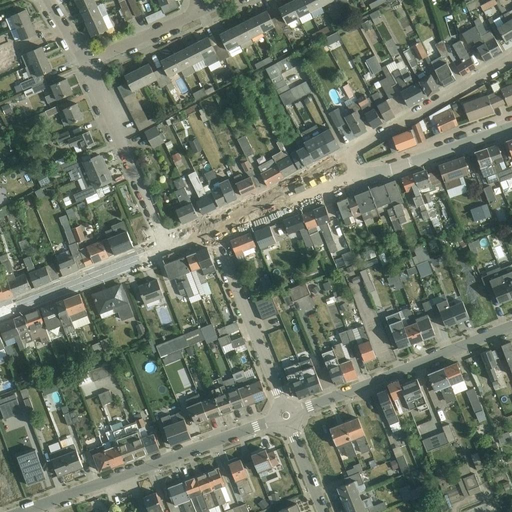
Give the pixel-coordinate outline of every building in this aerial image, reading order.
[(97,6),(94,0),(77,0),(76,1),(81,13),(97,6)] [(118,0),(120,3),(122,9),(128,6),(125,0),(118,0)] [(158,0),(161,6),(164,14),(179,8),(175,0),(158,0)] [(304,0),(294,0),(291,2),(299,18),(311,12),(304,0)] [(304,0),(311,12),(322,7),(318,0),(304,0)] [(318,0),(322,7),(334,1),(338,9),(344,6),(340,0),(318,0)] [(470,10),(481,6),(478,0),(473,0),(467,3),(470,10)] [(380,5),(378,1),(370,5),(372,9),(380,5)] [(511,29),(511,19),(504,6),(502,7),(498,1),(496,2),(504,15),(511,29)] [(138,2),(136,3),(131,5),(136,17),(143,14),(138,2)] [(299,18),(291,2),(279,8),(282,14),(277,17),(286,36),(291,33),(290,30),(287,24),(299,18)] [(81,13),(86,25),(102,17),(97,6),(81,13)] [(128,6),(122,9),(120,9),(126,21),(133,18),(128,6)] [(11,30),(31,22),(26,10),(11,16),(6,19),(11,30)] [(267,11),(255,17),(263,33),(275,27),(279,36),(284,33),(285,36),(286,36),(277,17),(272,20),(267,11)] [(378,11),(370,15),(373,20),(381,16),(378,11)] [(102,17),(86,25),(92,37),(113,27),(108,15),(102,17)] [(506,42),(511,38),(511,29),(504,15),(500,17),(504,24),(498,28),(495,23),(495,24),(493,20),(489,22),(489,23),(491,26),(500,42),(504,39),(506,42)] [(255,17),(243,23),(251,39),(263,33),(255,17)] [(473,21),(476,27),(486,43),(485,43),(493,58),(503,52),(491,31),(488,33),(487,32),(480,17),(473,21)] [(373,24),(371,20),(362,25),(365,32),(372,28),(371,26),(373,24)] [(463,31),(471,23),(468,20),(460,27),(463,31)] [(15,42),(21,39),(22,40),(36,34),(31,22),(11,30),(15,42)] [(243,23),(232,28),(240,45),(251,39),(243,23)] [(352,24),(346,27),(349,33),(355,30),(352,24)] [(320,31),(322,35),(330,31),(328,27),(320,31)] [(486,62),(493,58),(485,43),(486,43),(476,27),(465,33),(461,35),(467,45),(475,40),(479,46),(477,48),(486,62)] [(223,41),(218,44),(226,60),(231,57),(228,51),(240,45),(232,28),(220,34),(223,41)] [(315,39),(322,35),(320,31),(313,35),(315,39)] [(324,37),(331,51),(343,45),(337,31),(324,37)] [(226,60),(218,44),(213,46),(208,37),(196,43),(204,59),(208,67),(220,61),(221,62),(226,60)] [(443,59),(449,56),(443,40),(435,45),(443,59)] [(429,65),(431,63),(421,42),(413,46),(420,60),(425,57),(429,65)] [(196,43),(184,49),(192,65),(204,59),(196,43)] [(476,68),(471,59),(462,44),(455,48),(464,63),(457,67),(462,76),(476,68)] [(33,51),(27,53),(32,65),(47,58),(42,47),(33,51)] [(184,49),(173,55),(181,71),(192,65),(184,49)] [(412,68),(415,74),(417,73),(415,69),(416,68),(415,66),(418,65),(409,49),(403,52),(412,68)] [(297,52),(292,55),(298,66),(303,63),(297,52)] [(169,77),(181,71),(173,55),(161,61),(164,67),(159,70),(167,85),(169,91),(175,88),(172,83),(169,77)] [(287,58),(292,69),(298,66),(292,55),(287,58)] [(370,74),(381,69),(375,55),(363,59),(370,74)] [(263,61),(265,65),(273,61),(270,57),(263,61)] [(27,67),(26,68),(30,78),(32,76),(34,78),(37,77),(43,74),(52,70),(47,58),(32,65),(27,67)] [(287,58),(281,61),(287,71),(292,69),(287,58)] [(258,69),(265,65),(263,61),(255,65),(258,69)] [(281,61),(276,64),(282,74),(287,71),(281,61)] [(149,63),(137,69),(145,85),(157,80),(161,88),(167,85),(159,70),(154,73),(149,63)] [(456,80),(447,63),(435,70),(439,78),(444,87),(456,80)] [(274,85),(285,79),(282,74),(276,64),(265,69),(271,80),(272,80),(274,85)] [(391,86),(396,84),(389,71),(386,65),(382,68),(385,73),(391,86)] [(233,71),(236,77),(242,75),(239,68),(233,71)] [(415,85),(412,79),(406,68),(400,71),(417,102),(425,98),(418,83),(415,85)] [(145,85),(137,69),(125,75),(128,82),(131,87),(133,91),(145,85)] [(417,102),(400,71),(399,69),(393,72),(401,86),(402,85),(405,90),(401,92),(409,107),(417,102)] [(431,75),(427,78),(424,72),(418,75),(421,81),(420,82),(428,96),(440,90),(431,75)] [(232,73),(225,77),(227,82),(228,83),(235,79),(234,78),(232,73)] [(396,95),(391,86),(385,73),(378,77),(380,81),(379,82),(389,99),(396,95)] [(32,79),(21,84),(23,90),(32,87),(46,81),(43,74),(37,77),(34,78),(32,79)] [(48,103),(63,97),(73,93),(67,79),(51,86),(54,94),(46,97),(48,103)] [(274,85),(277,90),(287,85),(285,79),(274,85)] [(33,88),(24,92),(26,97),(49,88),(46,81),(32,87),(33,88)] [(121,93),(131,87),(128,82),(118,87),(121,93)] [(306,82),(301,84),(306,95),(312,92),(306,82)] [(301,98),(306,95),(301,84),(295,87),(301,98)] [(507,105),(511,102),(511,84),(500,90),(507,105)] [(286,106),(296,101),(290,90),(287,85),(277,90),(280,95),(286,106)] [(134,93),(133,91),(131,87),(121,93),(123,98),(134,93)] [(213,87),(205,91),(208,95),(215,91),(213,87)] [(290,90),(296,101),(301,98),(295,87),(290,90)] [(208,95),(205,91),(203,88),(192,94),(196,101),(208,95)] [(354,96),(357,101),(365,114),(373,128),(383,123),(375,109),(374,109),(363,90),(354,96)] [(372,95),(371,96),(381,112),(386,121),(395,116),(390,107),(387,100),(384,102),(378,92),(372,95)] [(123,98),(126,104),(137,98),(134,93),(123,98)] [(469,119),(492,111),(485,93),(462,101),(469,119)] [(126,104),(129,109),(139,104),(137,98),(126,104)] [(154,104),(157,110),(162,108),(159,101),(154,104)] [(359,117),(365,114),(357,101),(348,106),(352,114),(346,117),(354,133),(365,127),(359,117)] [(9,104),(2,107),(5,115),(13,112),(9,104)] [(70,124),(74,122),(84,118),(77,104),(64,109),(68,117),(63,120),(65,126),(70,124)] [(129,109),(132,114),(142,109),(139,104),(129,109)] [(439,131),(457,124),(449,104),(429,116),(439,131)] [(36,122),(49,118),(60,112),(58,106),(46,112),(34,116),(36,122)] [(142,109),(132,114),(134,120),(145,114),(142,109)] [(343,121),(337,110),(329,114),(336,125),(343,121)] [(200,116),(203,122),(208,120),(205,113),(200,116)] [(134,120),(137,125),(148,120),(145,114),(134,120)] [(148,120),(137,125),(140,131),(158,122),(156,117),(148,121),(148,120)] [(316,125),(308,129),(309,130),(313,138),(323,157),(331,152),(321,134),(316,125)] [(156,126),(144,132),(153,148),(164,142),(156,126)] [(330,129),(321,134),(331,152),(340,147),(330,129)] [(309,130),(301,135),(305,143),(315,161),(323,157),(313,138),(309,130)] [(392,153),(417,144),(411,130),(393,137),(387,140),(392,153)] [(68,132),(56,137),(59,144),(69,140),(71,145),(74,145),(77,152),(82,150),(86,148),(95,144),(89,131),(80,135),(77,137),(72,139),(68,132)] [(293,153),(291,154),(294,161),(299,170),(315,161),(305,143),(301,135),(299,132),(293,135),(297,142),(300,149),(293,153)] [(193,152),(202,148),(196,136),(188,141),(193,152)] [(255,153),(246,136),(237,140),(246,158),(255,153)] [(272,156),(273,158),(284,178),(297,171),(281,141),(277,143),(281,152),(272,156)] [(494,171),(505,167),(496,142),(485,146),(494,171)] [(494,171),(485,146),(474,150),(483,175),(494,171)] [(26,161),(20,153),(12,158),(17,167),(26,161)] [(178,153),(172,156),(173,157),(174,161),(181,158),(178,153)] [(263,154),(256,158),(259,163),(265,159),(263,154)] [(77,166),(82,178),(105,168),(103,164),(105,163),(102,156),(100,156),(99,155),(89,160),(90,161),(81,165),(78,158),(61,165),(64,172),(77,166)] [(442,182),(467,173),(461,155),(436,164),(442,182)] [(261,174),(263,178),(268,187),(284,178),(273,158),(258,167),(262,173),(261,174)] [(32,166),(41,172),(45,165),(37,159),(32,166)] [(256,187),(260,185),(248,161),(241,164),(245,173),(246,172),(250,177),(244,180),(241,174),(234,177),(242,196),(257,190),(256,187)] [(29,172),(25,166),(19,169),(22,176),(29,173),(29,172)] [(107,173),(105,168),(82,178),(87,189),(83,191),(74,195),(77,202),(94,195),(91,188),(100,184),(100,185),(111,181),(110,180),(112,179),(109,172),(107,173)] [(418,189),(429,185),(423,168),(411,172),(418,189)] [(209,186),(213,192),(219,207),(229,202),(220,183),(213,170),(205,173),(211,185),(209,186)] [(216,208),(212,199),(210,194),(207,195),(198,177),(195,171),(191,173),(193,178),(191,179),(196,192),(199,190),(200,193),(198,194),(200,200),(197,201),(203,214),(216,208)] [(37,177),(41,186),(50,181),(46,172),(37,177)] [(418,189),(411,172),(402,179),(406,194),(418,189)] [(463,177),(446,181),(449,196),(467,192),(463,177)] [(229,202),(238,198),(229,179),(220,183),(229,202)] [(389,200),(400,196),(395,181),(385,185),(389,200)] [(484,186),(488,202),(495,201),(491,184),(484,186)] [(389,200),(385,185),(370,190),(375,206),(389,200)] [(198,216),(188,195),(185,187),(175,192),(182,207),(176,210),(182,224),(198,216)] [(359,212),(375,206),(370,190),(355,196),(359,212)] [(56,197),(50,199),(52,207),(58,205),(56,197)] [(72,204),(69,197),(63,199),(66,206),(72,204)] [(341,218),(350,214),(343,197),(334,201),(341,218)] [(470,207),(473,221),(478,220),(481,231),(491,229),(486,203),(470,207)] [(316,225),(329,220),(323,205),(311,210),(316,225)] [(316,225),(311,210),(300,214),(306,229),(316,225)] [(288,236),(306,229),(300,214),(282,221),(288,236)] [(77,242),(72,229),(70,222),(64,225),(66,232),(65,232),(70,245),(68,245),(70,249),(56,255),(58,262),(60,265),(63,275),(78,269),(78,268),(85,265),(85,267),(87,266),(80,250),(78,246),(77,242)] [(102,241),(109,257),(134,247),(123,222),(112,227),(113,229),(106,232),(108,238),(102,241)] [(264,252),(279,246),(270,225),(255,231),(264,252)] [(73,229),(72,229),(77,242),(78,242),(85,239),(80,226),(73,229)] [(239,263),(255,247),(249,232),(230,241),(235,252),(239,263)] [(19,241),(21,249),(29,247),(27,239),(19,241)] [(87,247),(80,250),(87,266),(109,257),(102,241),(88,247),(87,247)] [(499,259),(504,257),(500,245),(494,248),(499,259)] [(205,275),(216,270),(213,261),(208,248),(207,248),(196,252),(205,275)] [(432,272),(424,249),(411,253),(419,276),(432,272)] [(341,253),(344,265),(354,263),(351,251),(341,253)] [(205,275),(196,252),(187,256),(192,271),(196,270),(198,275),(201,284),(205,294),(211,292),(205,275)] [(442,255),(431,256),(431,265),(442,264),(442,255)] [(24,259),(31,279),(35,288),(59,278),(53,263),(36,271),(30,257),(24,259)] [(194,295),(186,273),(190,272),(184,257),(174,261),(187,294),(189,297),(194,295)] [(2,263),(8,281),(14,296),(32,289),(25,274),(16,278),(9,261),(2,263)] [(187,294),(174,261),(164,264),(170,279),(175,278),(181,296),(187,294)] [(413,266),(406,269),(409,276),(416,272),(413,266)] [(391,290),(402,286),(397,272),(386,276),(391,290)] [(511,298),(511,273),(501,278),(510,299),(511,298)] [(0,302),(14,296),(8,281),(5,274),(1,276),(3,282),(0,283),(0,302)] [(145,305),(164,297),(157,279),(138,286),(145,305)] [(327,281),(322,283),(325,292),(330,290),(327,281)] [(292,300),(309,296),(305,282),(289,287),(292,300)] [(122,321),(134,316),(122,283),(91,294),(99,315),(100,314),(102,318),(118,312),(122,321)] [(75,329),(91,323),(80,294),(64,300),(75,329)] [(256,300),(260,319),(277,315),(272,297),(256,300)] [(442,327),(455,322),(446,298),(433,302),(442,327)] [(75,329),(64,300),(56,303),(63,325),(66,335),(76,331),(75,329)] [(338,303),(341,311),(347,309),(344,301),(338,303)] [(48,330),(63,325),(56,303),(41,309),(48,330)] [(158,309),(161,323),(169,321),(166,307),(158,309)] [(42,343),(50,340),(39,309),(24,315),(33,340),(40,338),(42,343)] [(33,340),(24,315),(14,319),(22,340),(26,338),(27,343),(33,340)] [(421,338),(433,334),(426,315),(414,319),(421,338)] [(25,349),(22,340),(14,319),(0,324),(0,328),(4,341),(15,337),(17,343),(20,351),(25,349)] [(421,338),(414,319),(400,324),(407,344),(421,338)] [(237,322),(218,330),(221,338),(229,334),(240,330),(237,322)] [(146,333),(143,323),(136,325),(140,335),(146,333)] [(364,324),(338,330),(341,342),(366,336),(364,324)] [(397,348),(407,344),(400,324),(390,328),(397,348)] [(189,346),(205,340),(200,328),(185,335),(189,346)] [(206,339),(214,336),(211,328),(203,331),(206,339)] [(231,341),(229,334),(221,338),(218,339),(221,347),(232,342),(231,341)] [(189,346),(185,335),(156,346),(161,357),(168,354),(189,346)] [(207,344),(218,339),(217,335),(214,336),(206,339),(205,340),(207,344)] [(243,336),(231,341),(232,342),(234,348),(246,344),(243,336)] [(100,341),(101,342),(106,355),(114,352),(108,337),(100,341)] [(362,361),(374,356),(367,338),(355,343),(362,361)] [(511,375),(511,374),(511,347),(509,339),(499,343),(511,375)] [(106,355),(101,342),(92,345),(96,355),(100,353),(102,357),(106,355)] [(479,352),(489,381),(497,378),(492,366),(496,364),(490,348),(479,352)] [(168,354),(161,357),(165,368),(172,366),(171,363),(171,362),(168,354)] [(344,380),(355,376),(348,357),(337,361),(344,380)] [(74,358),(68,360),(70,367),(76,364),(74,358)] [(344,380),(337,361),(325,366),(332,385),(344,380)] [(448,385),(462,379),(454,361),(440,368),(448,385)] [(112,363),(89,371),(93,382),(116,374),(112,363)] [(448,385),(440,368),(426,374),(434,391),(448,385)] [(245,406),(255,402),(247,379),(243,370),(232,374),(234,378),(245,406)] [(93,382),(89,371),(76,376),(80,386),(93,382)] [(309,393),(320,388),(314,372),(302,376),(309,393)] [(309,393),(302,376),(293,380),(300,396),(309,393)] [(408,408),(424,402),(414,376),(398,382),(408,408)] [(247,379),(255,402),(267,397),(260,380),(257,382),(254,377),(247,379)] [(222,415),(233,410),(222,382),(220,378),(209,383),(215,397),(222,415)] [(245,406),(234,378),(222,382),(233,410),(245,406)] [(54,379),(41,384),(45,395),(58,389),(54,379)] [(408,408),(398,382),(388,386),(392,399),(397,398),(403,414),(409,411),(408,408)] [(468,389),(477,422),(484,420),(475,387),(468,389)] [(34,409),(27,389),(21,391),(28,411),(34,409)] [(383,416),(394,412),(385,389),(374,394),(383,416)] [(110,391),(98,395),(103,406),(114,401),(110,391)] [(11,401),(0,405),(0,408),(4,419),(22,413),(15,393),(9,396),(11,401)] [(222,415),(215,397),(202,402),(209,420),(222,415)] [(196,424),(209,420),(202,402),(187,407),(196,424)] [(75,410),(70,412),(74,423),(74,424),(80,422),(75,410)] [(74,423),(70,412),(63,415),(67,426),(74,423)] [(171,445),(191,438),(181,412),(176,414),(179,421),(173,423),(170,415),(161,418),(171,445)] [(148,454),(159,449),(154,434),(148,436),(140,413),(134,416),(136,422),(148,454)] [(349,440),(363,434),(354,416),(341,422),(349,440)] [(148,454),(136,422),(123,427),(122,424),(120,423),(111,426),(112,430),(125,462),(148,454)] [(349,440),(341,422),(327,428),(335,447),(349,440)] [(448,423),(441,426),(443,431),(423,438),(427,450),(455,439),(448,423)] [(112,467),(125,462),(112,430),(106,432),(110,443),(103,445),(112,467)] [(63,449),(74,444),(71,437),(60,441),(63,449)] [(71,471),(83,467),(74,444),(62,449),(71,471)] [(112,467),(103,445),(90,450),(93,458),(95,457),(100,471),(112,467)] [(71,471),(62,449),(49,454),(58,476),(71,471)] [(28,485),(46,478),(36,450),(17,457),(28,485)] [(279,464),(274,451),(267,453),(266,450),(251,456),(258,473),(259,473),(261,477),(268,474),(266,470),(273,467),(273,466),(279,464)] [(471,453),(473,463),(480,461),(477,452),(471,453)] [(396,457),(401,471),(408,469),(404,455),(396,457)] [(242,497),(253,492),(240,460),(229,464),(242,497)] [(252,461),(245,464),(248,471),(255,468),(252,461)] [(214,490),(226,486),(219,467),(207,472),(214,490)] [(214,490),(207,472),(196,477),(209,511),(222,511),(220,505),(216,507),(210,492),(214,490)] [(463,496),(480,491),(475,473),(457,478),(463,496)] [(203,511),(209,511),(196,477),(184,481),(191,498),(197,496),(203,511)] [(342,504),(360,498),(353,480),(335,487),(342,504)] [(196,511),(191,498),(184,481),(167,488),(174,506),(183,502),(186,511),(196,511)] [(411,499),(418,498),(416,488),(410,489),(411,499)] [(461,490),(445,494),(448,504),(463,500),(461,490)] [(149,511),(163,511),(156,493),(144,498),(149,511)] [(271,495),(268,496),(271,505),(279,503),(278,493),(271,494),(271,495)] [(342,504),(344,511),(361,511),(365,511),(360,498),(342,504)] [(264,499),(258,504),(263,510),(269,504),(264,499)]
